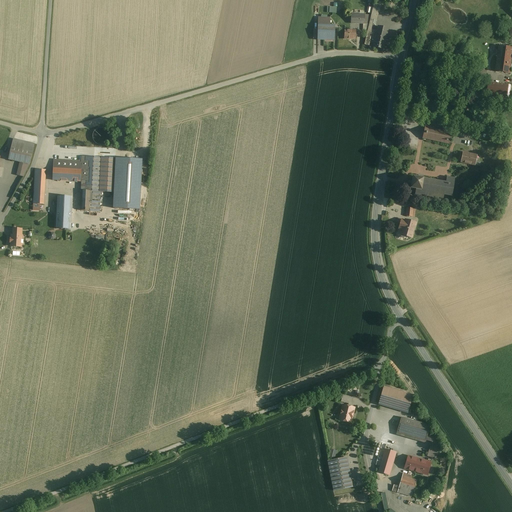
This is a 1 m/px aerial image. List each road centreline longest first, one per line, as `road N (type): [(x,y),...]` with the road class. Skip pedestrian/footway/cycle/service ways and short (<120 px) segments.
road 1 (unclassified): [(6,511),(379,371)]
road 2 (unclassified): [(41,132),(332,54),(400,57)]
road 3 (secondary): [(400,57),(374,225),(378,272),(399,318)]
road 4 (secondary): [(399,318),(511,485)]
road 5 (unclassified): [(380,511),(366,443),(379,371)]
road 6 (unclassified): [(50,0),(41,132)]
